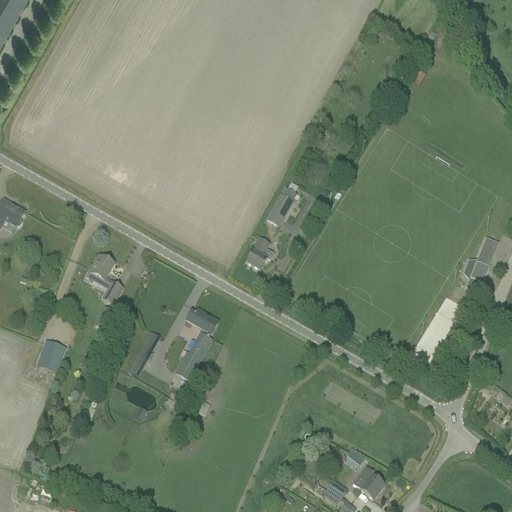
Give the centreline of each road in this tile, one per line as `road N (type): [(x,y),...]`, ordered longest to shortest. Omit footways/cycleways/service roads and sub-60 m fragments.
road 1 (unclassified): [(449,420),(0,160)]
road 2 (unclassified): [(449,420),(511,265)]
road 3 (track): [(511,106),(478,64),(450,0)]
